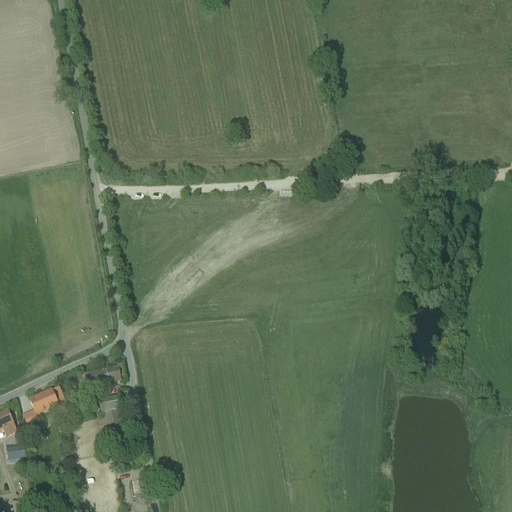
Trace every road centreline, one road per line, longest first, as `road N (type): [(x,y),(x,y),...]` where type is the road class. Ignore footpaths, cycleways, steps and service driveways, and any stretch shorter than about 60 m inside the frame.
road 1 (unclassified): [(96,189),(511,176)]
road 2 (residential): [(96,189),(61,0)]
road 3 (residential): [(126,343),(156,511)]
road 4 (residential): [(126,343),(96,189)]
road 5 (residential): [(0,402),(126,343)]
